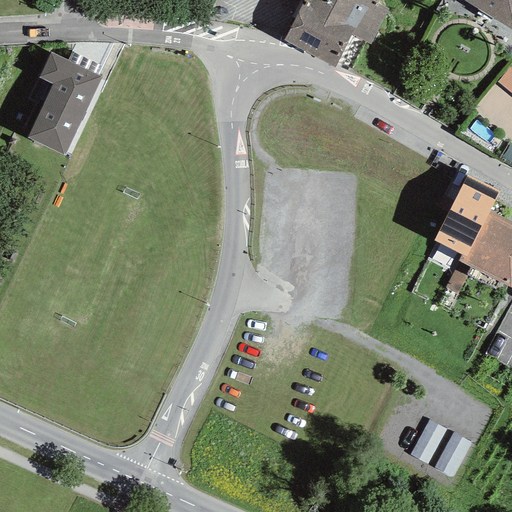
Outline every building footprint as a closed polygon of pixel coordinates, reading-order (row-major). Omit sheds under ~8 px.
[(370,0),(303,0),(283,40),(334,67),(351,35),(370,44),(387,9),(373,2),(370,0)] [(511,0),(462,0),(511,30),(511,0)] [(67,61),(51,53),(38,78),(52,84),(27,138),(64,155),(100,78),(96,76),(67,61)] [(67,61),(96,76),(100,67),(71,53),(67,61)] [(511,62),(497,82),(511,94),(511,62)] [(511,99),(494,85),(474,109),(509,142),(511,143),(511,99)] [(467,175),(434,241),(460,255),(466,258),(489,211),(500,192),(467,175)] [(457,261),(510,288),(511,284),(511,223),(489,211),(466,258),(460,255),(457,261)] [(457,295),(466,278),(454,270),(445,288),(457,295)] [(414,451),(431,458),(447,423),(430,415),(414,451)] [(438,463),(455,470),(470,436),(453,428),(438,463)]
